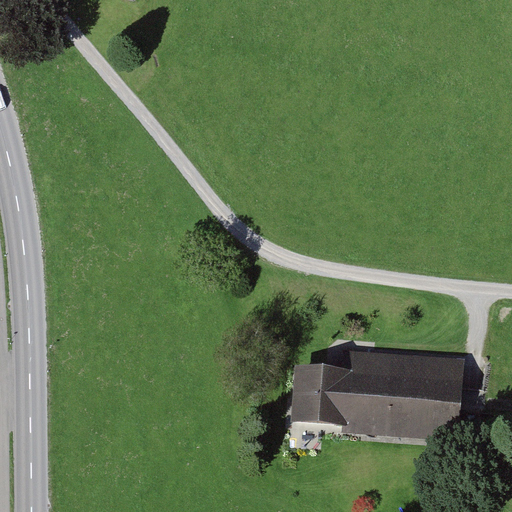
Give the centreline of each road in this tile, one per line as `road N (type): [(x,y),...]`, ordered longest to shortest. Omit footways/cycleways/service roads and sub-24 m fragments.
road 1 (track): [(511,293),(262,255),(48,0)]
road 2 (secondary): [(0,120),(31,294),(36,511)]
road 3 (unknown): [(477,288),(479,387),(492,404),(511,406)]
